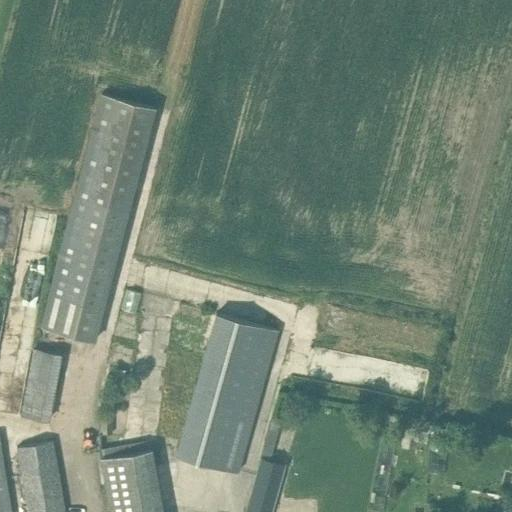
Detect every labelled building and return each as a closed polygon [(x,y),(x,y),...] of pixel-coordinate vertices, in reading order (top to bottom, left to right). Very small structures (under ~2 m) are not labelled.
[(97,339),(132,201),(77,187),(41,325),(97,339)] [(216,312),(176,455),(237,472),(277,329),(216,312)] [(26,387),(21,414),(47,419),(52,392),(26,387)] [(100,432),(112,433),(113,413),(101,413),(100,432)] [(397,416),(385,414),(382,432),(394,434),(397,416)] [(272,416),(245,511),(272,511),(286,464),(271,460),(282,418),(272,416)] [(401,437),(402,437),(421,441),(426,442),(428,432),(414,429),(403,427),(401,434),(401,435),(401,436),(401,437)] [(0,511),(66,511),(54,440),(18,446),(28,511),(12,511),(0,436),(0,511)] [(163,511),(151,448),(102,457),(112,511),(163,511)]
